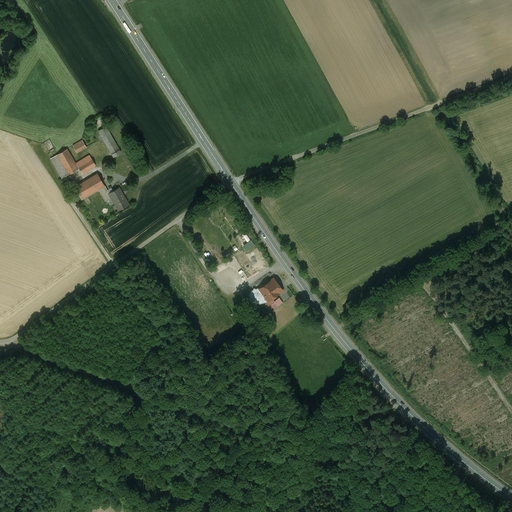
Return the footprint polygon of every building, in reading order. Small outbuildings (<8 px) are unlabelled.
[(106,127),(99,131),(114,157),(121,153),(106,127)] [(82,140),(73,146),(77,153),(86,147),(82,140)] [(78,169),(67,149),(51,159),(62,179),(78,169)] [(96,166),(89,155),(76,163),(82,174),(96,166)] [(97,174),(74,187),(81,199),(98,189),(104,186),(97,174)] [(98,189),(104,200),(111,197),(109,194),(104,186),(98,189)] [(129,205),(119,188),(109,194),(111,197),(118,210),(129,205)] [(237,235),(239,240),(245,238),(246,243),(249,242),(245,232),(237,235)] [(283,291),(274,278),(259,289),(258,288),(256,289),(254,288),(252,291),(250,291),(250,293),(248,295),(250,297),(249,299),(251,300),(251,303),(254,303),(255,305),(257,303),(260,304),(261,302),(263,302),(267,308),(272,304),(269,300),(277,294),(277,295),(283,291)]
